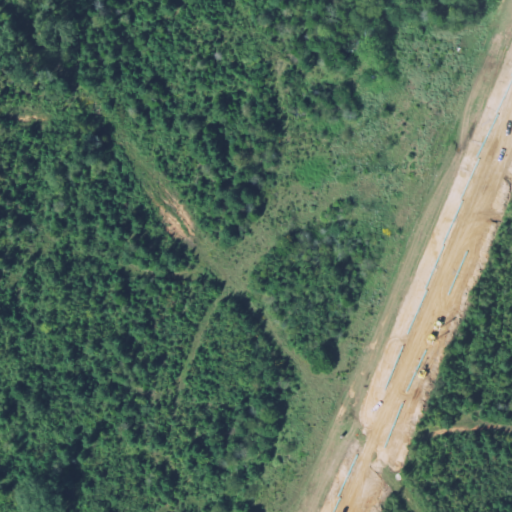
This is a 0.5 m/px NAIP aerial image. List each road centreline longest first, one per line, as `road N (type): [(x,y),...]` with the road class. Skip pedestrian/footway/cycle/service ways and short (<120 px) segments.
road 1 (residential): [(153,511),(158,400),(184,334),(365,162),(380,76),(370,0)]
road 2 (residential): [(275,511),(310,486),(511,6)]
road 3 (residential): [(511,397),(348,398)]
